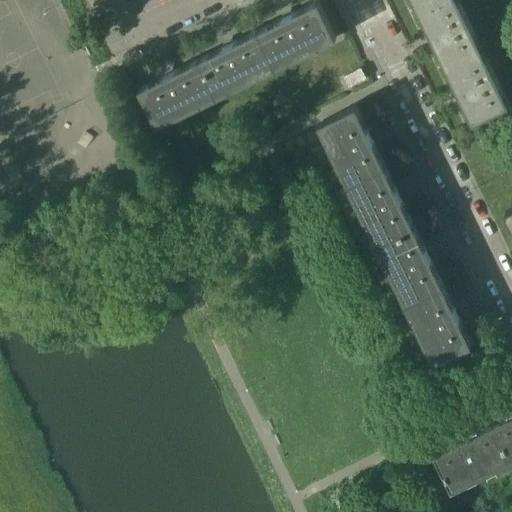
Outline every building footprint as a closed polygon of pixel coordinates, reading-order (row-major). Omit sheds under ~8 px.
[(290,11),(282,15),(283,17),(257,29),(276,67),(336,38),(318,0),(291,13),(290,11)] [(413,0),(418,9),(436,0),(413,0)] [(458,0),(436,0),(418,9),(445,65),(481,47),(458,0)] [(231,39),(223,43),(224,46),(198,58),(216,96),(276,67),(257,29),(232,42),(231,39)] [(481,47),(445,65),(472,122),(509,104),(481,47)] [(172,68),(164,72),(165,74),(139,87),(147,104),(149,108),(157,125),(216,96),(198,58),(173,70),(172,68)] [(335,115),(318,123),(347,183),(385,165),(372,139),(374,138),(370,130),(368,131),(355,105),(339,113),(335,115)] [(385,165),(347,183),(376,242),(413,224),(401,198),(403,197),(399,189),(397,190),(385,165)] [(413,224),(376,242),(405,302),(442,283),(430,258),(432,257),(428,249),(426,250),(413,224)] [(442,283),(405,302),(434,361),(471,343),(459,317),(461,316),(457,308),(455,309),(442,283)] [(511,412),(493,422),(511,459),(511,458),(511,412)] [(493,422),(460,438),(434,451),(452,488),(511,459),(493,422)]
